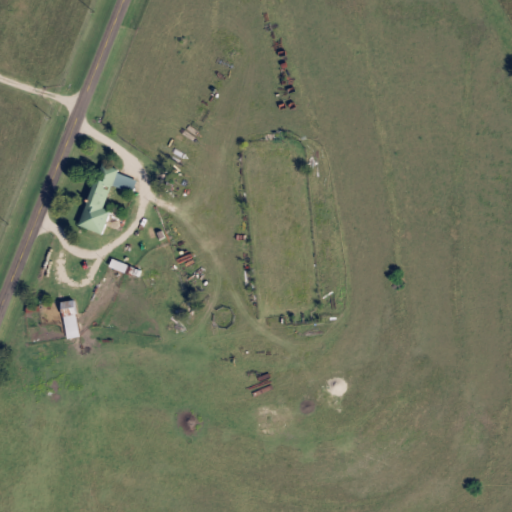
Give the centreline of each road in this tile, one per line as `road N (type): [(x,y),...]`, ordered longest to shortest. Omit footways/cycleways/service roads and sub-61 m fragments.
road 1 (tertiary): [(118,0),(0,297)]
road 2 (residential): [(76,107),(125,158),(134,193),(80,285),(58,280),(58,229),(30,221)]
